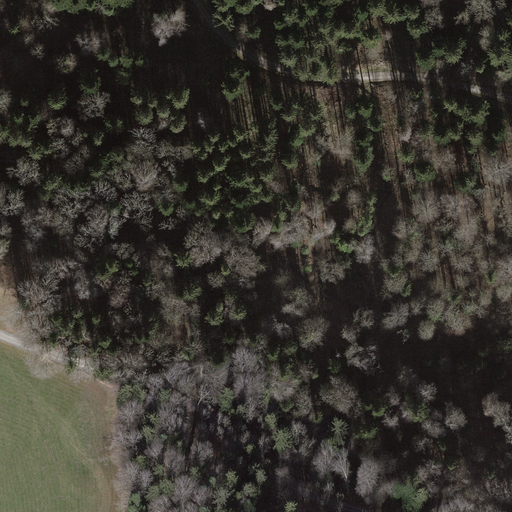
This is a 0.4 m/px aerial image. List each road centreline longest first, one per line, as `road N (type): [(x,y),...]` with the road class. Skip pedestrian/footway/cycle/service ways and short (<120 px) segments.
road 1 (track): [(199,0),(231,44),(273,65),(331,79),(451,82),(511,101)]
road 2 (track): [(352,511),(307,494),(158,394),(67,359)]
